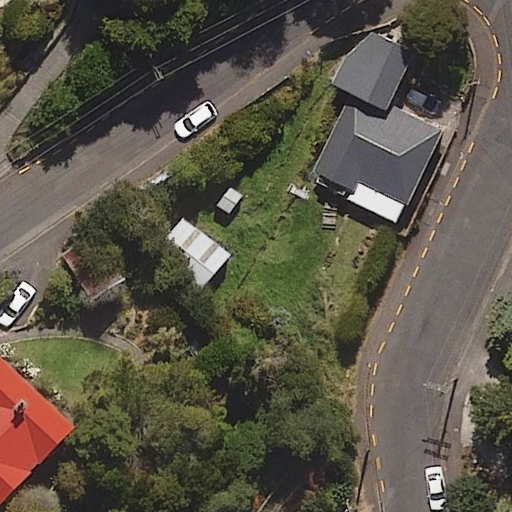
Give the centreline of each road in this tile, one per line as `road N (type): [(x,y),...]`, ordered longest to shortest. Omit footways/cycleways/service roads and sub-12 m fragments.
road 1 (unclassified): [(0,226),(329,0)]
road 2 (unclassified): [(511,133),(418,349),(406,404),(413,511)]
